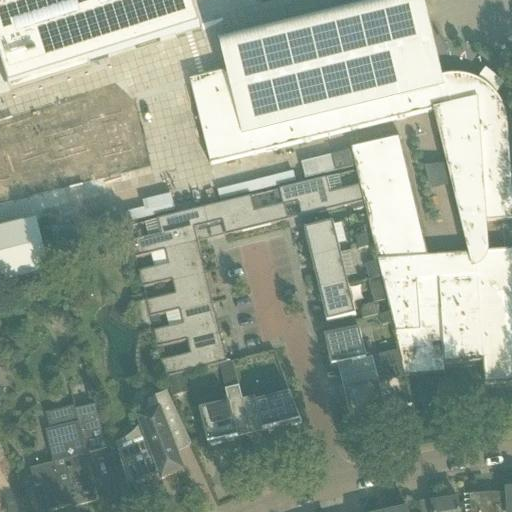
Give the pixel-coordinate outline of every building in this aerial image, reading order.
[(39,81),(200,30),(190,0),(28,0),(0,9),(0,59),(10,90),(14,89),(16,97),(42,89),(39,81)] [(425,5),(423,0),(397,0),(219,44),(226,73),(190,82),(211,167),(435,112),(463,225),(511,221),(511,188),(508,125),(507,121),(506,117),(505,113),(504,109),(502,106),(501,102),(498,99),(496,96),(493,93),(491,90),(487,87),(484,85),(481,83),(477,81),(474,80),(470,78),(466,78),(462,77),(458,77),(454,77),(450,77),(446,77),(442,78),(424,5),(425,5)] [(79,182),(140,170),(125,88),(82,97),(94,158),(75,161),(79,182)] [(50,125),(59,152),(92,142),(83,115),(50,125)] [(393,325),(404,369),(420,368),(419,365),(428,364),(429,367),(483,364),(485,387),(511,384),(511,251),(489,253),(489,248),(472,250),(473,255),(428,258),(428,257),(401,141),(401,139),(351,151),(352,152),(301,165),(305,181),(356,168),(360,187),(366,210),(378,263),(382,279),(391,315),(393,325)] [(281,200),(283,207),(283,209),(285,209),(298,205),(302,219),(352,207),(354,213),(366,210),(360,187),(331,195),(327,180),(279,192),(281,200)] [(251,199),(204,210),(208,227),(222,224),(226,238),(288,223),(285,209),(283,209),(283,207),(255,214),(251,199)] [(208,227),(204,210),(157,222),(161,237),(132,244),(136,260),(165,253),(198,245),(194,231),(208,227)] [(36,221),(0,230),(0,286),(50,273),(36,221)] [(333,225),(304,232),(312,263),(341,256),(333,225)] [(369,249),(366,237),(355,239),(358,251),(369,249)] [(205,275),(198,245),(165,253),(168,267),(139,274),(143,290),(172,283),(205,275)] [(349,287),(341,256),(312,263),(319,294),(349,287)] [(369,282),(382,279),(378,263),(365,266),(369,282)] [(212,305),(205,275),(172,283),(176,296),(146,304),(150,320),(159,318),(180,313),(212,305)] [(356,318),(349,287),(319,294),(327,325),(356,318)] [(220,335),(212,305),(180,313),(183,326),(154,334),(158,350),(187,343),(220,335)] [(375,305),(374,306),(363,308),(361,313),(363,322),(378,318),(375,305)] [(393,325),(391,315),(379,318),(381,327),(393,325)] [(162,329),(159,318),(150,320),(153,332),(162,329)] [(344,367),(347,379),(375,372),(372,360),(367,361),(359,331),(325,339),(332,370),(344,367)] [(227,365),(220,335),(187,343),(190,356),(161,364),(165,380),(227,365)] [(386,415),(375,372),(347,379),(350,391),(344,393),(352,424),(386,415)] [(185,376),(168,380),(172,398),(189,394),(185,376)] [(237,434),(249,431),(242,402),(239,388),(225,392),(229,405),(199,412),(208,447),(239,440),(237,434)] [(121,455),(129,486),(159,475),(162,481),(176,476),(174,469),(180,466),(181,469),(182,468),(176,453),(191,446),(167,393),(153,399),(159,412),(138,420),(148,445),(121,455)] [(255,399),(242,402),(249,431),(261,428),(263,434),(301,424),(290,396),(256,404),(255,399)] [(31,471),(34,488),(41,487),(47,511),(53,511),(81,505),(81,508),(99,503),(87,456),(107,451),(96,407),(76,412),(75,408),(46,415),(50,432),(45,433),(53,466),(31,471)] [(511,511),(511,491),(508,492),(508,494),(469,497),(470,511),(511,511)] [(459,511),(458,501),(432,506),(433,511),(459,511)]
